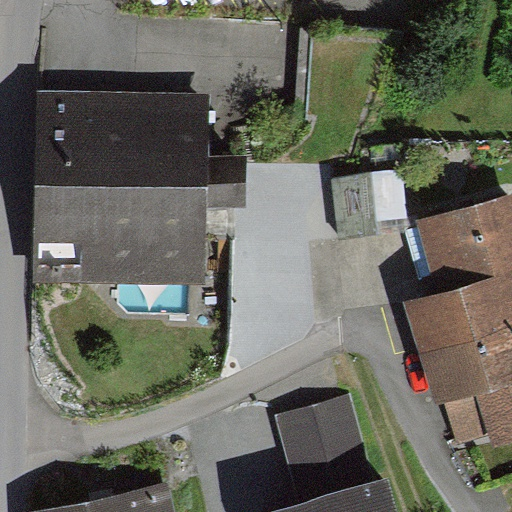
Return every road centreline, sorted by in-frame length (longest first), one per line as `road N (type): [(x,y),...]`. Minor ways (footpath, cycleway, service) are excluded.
road 1 (residential): [(21,0),(12,432)]
road 2 (residential): [(12,432),(96,433),(382,349)]
road 3 (residential): [(465,511),(440,477),(382,349)]
road 4 (residential): [(382,349),(355,228)]
